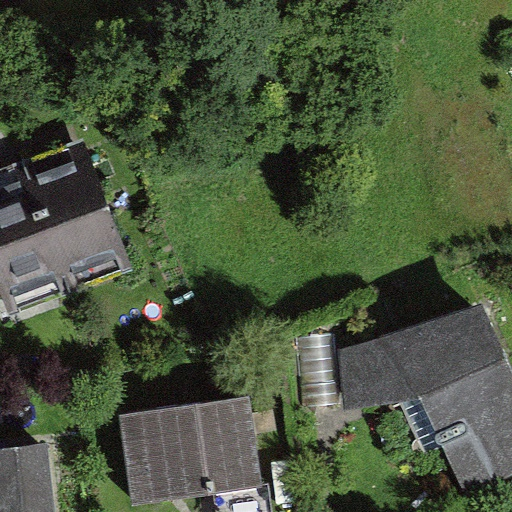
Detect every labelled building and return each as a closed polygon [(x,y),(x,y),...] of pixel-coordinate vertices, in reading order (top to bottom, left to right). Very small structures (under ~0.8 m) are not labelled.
[(87,135),(25,158),(73,289),(135,266),(87,135)] [(0,282),(11,311),(73,289),(25,158),(0,166),(0,282)] [(511,345),(491,293),(347,349),(356,406),(404,393),(431,438),(459,430),(482,483),(511,470),(511,345)] [(253,394),(127,411),(139,502),(265,485),(253,394)] [(58,511),(51,442),(0,447),(0,511),(58,511)]
